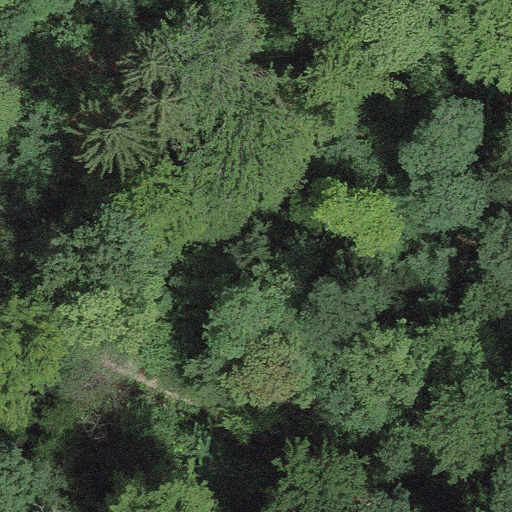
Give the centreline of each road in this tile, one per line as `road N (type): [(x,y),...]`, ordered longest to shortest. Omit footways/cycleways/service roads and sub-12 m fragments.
road 1 (track): [(0,302),(98,372),(376,511)]
road 2 (track): [(466,511),(511,399)]
